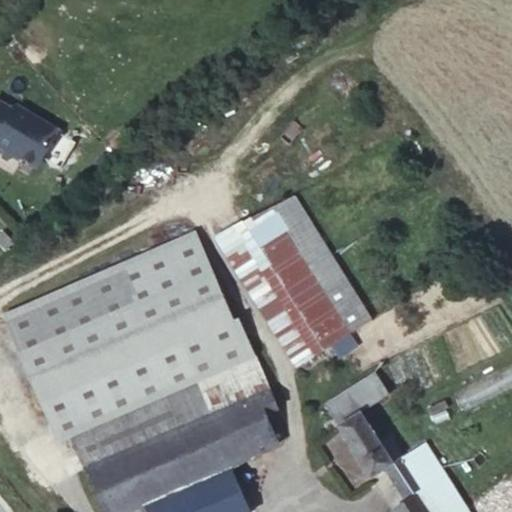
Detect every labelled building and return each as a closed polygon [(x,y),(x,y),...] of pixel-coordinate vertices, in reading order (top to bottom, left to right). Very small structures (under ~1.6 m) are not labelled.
[(11,111),(0,104),(0,155),(5,158),(9,151),(32,164),(37,163),(56,131),(14,106),(11,111)] [(373,320),(290,190),(269,204),(351,334),(353,334),(373,320)] [(351,334),(269,204),(220,235),(304,365),(332,347),(351,334)] [(248,355),(193,228),(1,315),(54,439),(70,431),(248,355)] [(351,334),(332,347),(338,356),(358,343),(353,334),(351,334)] [(87,467),(264,391),(248,355),(70,431),(87,467)] [(360,355),(352,360),(360,372),(368,367),(360,355)] [(424,491),(403,457),(390,436),(380,443),(360,413),(386,395),(375,377),(329,406),(373,477),(387,468),(408,501),(417,496),(424,491)] [(268,390),(264,391),(87,467),(107,511),(126,511),(146,504),(229,467),(276,447),(263,416),(277,411),(268,390)] [(417,496),(426,511),(464,511),(422,445),(403,457),(424,491),(417,496)] [(248,511),(229,467),(146,504),(149,511),(248,511)] [(395,511),(426,511),(417,496),(408,501),(394,511),(395,511)]
